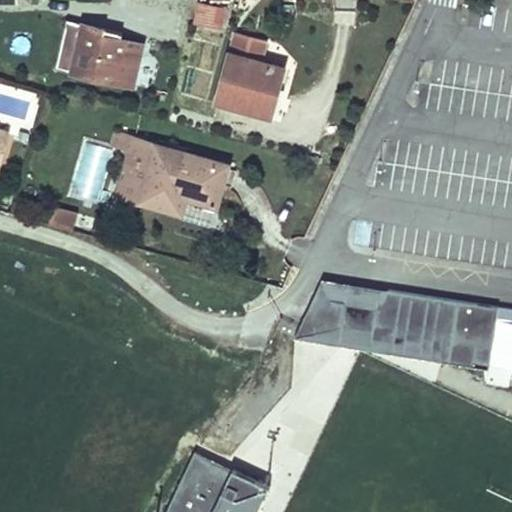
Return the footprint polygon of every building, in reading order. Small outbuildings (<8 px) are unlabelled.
[(197,0),(193,22),(223,29),(228,6),(200,0),(197,0)] [(65,21),(53,69),(131,88),(141,46),(102,37),(103,30),(65,21)] [(216,103),(266,114),(273,86),(279,88),(283,69),(260,63),(265,43),(234,35),(229,56),(216,103)] [(273,86),(266,114),(277,118),(277,117),(284,89),(279,88),(273,86)] [(124,149),(127,138),(116,133),(112,145),(124,149)] [(132,151),(135,139),(127,138),(124,149),(132,151)] [(132,151),(118,196),(179,213),(185,197),(215,206),(226,167),(135,139),(132,151)] [(77,214),(52,207),(47,224),(72,231),(77,214)] [(336,301),(337,288),(327,287),(326,300),(331,300),(333,300),(336,301)] [(451,296),(449,307),(447,320),(449,320),(466,323),(468,310),(470,299),(451,296)] [(434,298),(432,312),(445,314),(447,300),(434,298)] [(405,310),(406,303),(388,299),(387,307),(405,310)] [(412,332),(415,318),(342,303),(339,318),(327,315),(324,330),(368,338),(370,324),(412,332)] [(472,304),(470,318),(483,320),(485,307),(472,304)] [(248,511),(257,492),(230,479),(214,511),(248,511)]
